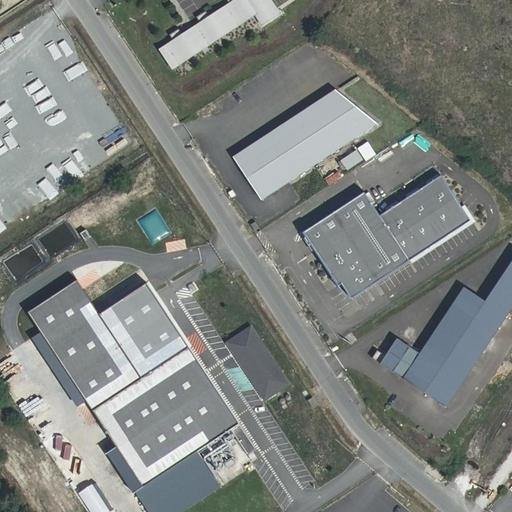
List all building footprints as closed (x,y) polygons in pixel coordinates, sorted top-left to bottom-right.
[(269,0),(238,0),(163,50),(173,65),(255,11),(263,23),(278,13),(269,0)] [(337,90),(234,157),(262,200),(378,124),(337,90)] [(348,170),(365,160),(358,149),(341,160),(348,170)] [(442,176),(381,216),(411,261),(472,221),(442,176)] [(365,192),(304,232),(334,278),(337,275),(352,299),(411,261),(381,216),(365,192)] [(256,222),(251,225),(256,233),(261,230),(256,222)] [(86,230),(81,233),(85,241),(91,237),(86,230)] [(466,288),(405,379),(446,406),(511,307),(511,262),(486,302),(466,288)] [(78,280),(29,312),(145,486),(241,423),(191,348),(144,379),(78,280)] [(251,327),(228,342),(267,399),(290,384),(251,327)] [(378,349),(373,358),(380,363),(386,353),(378,349)] [(82,448),(77,450),(88,469),(93,466),(82,448)]
